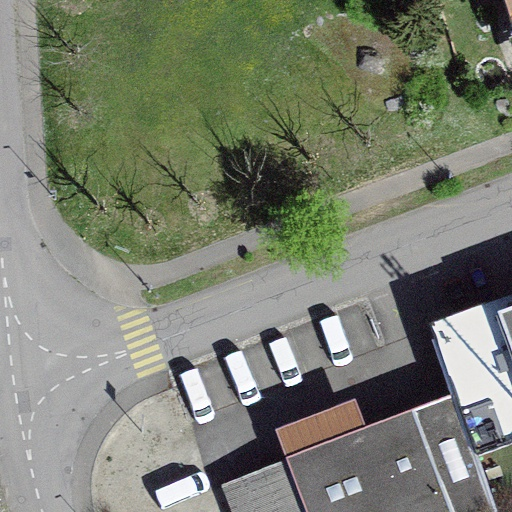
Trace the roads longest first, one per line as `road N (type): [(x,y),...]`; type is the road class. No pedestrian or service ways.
road 1 (residential): [(511,206),(142,344),(16,380)]
road 2 (residential): [(0,193),(16,380)]
road 3 (residential): [(16,380),(43,511)]
